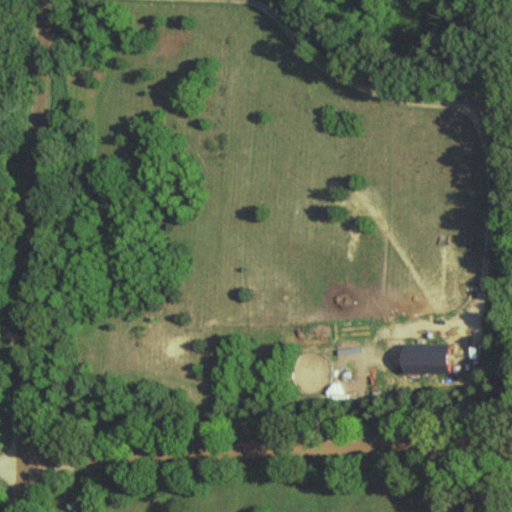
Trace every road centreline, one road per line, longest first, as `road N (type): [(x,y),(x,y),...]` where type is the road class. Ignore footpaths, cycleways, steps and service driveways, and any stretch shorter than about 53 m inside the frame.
road 1 (residential): [(40,0),(16,511)]
road 2 (residential): [(18,461),(511,437)]
